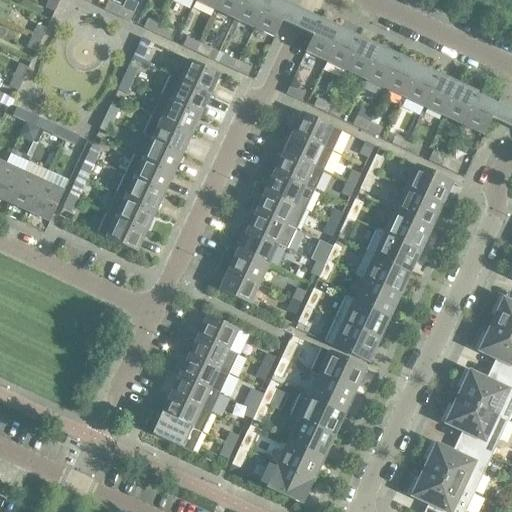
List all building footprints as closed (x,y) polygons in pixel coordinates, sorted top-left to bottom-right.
[(49,0),(46,9),(54,12),(60,0),(58,0),(49,0)] [(215,10),(219,0),(195,0),(195,1),(215,10)] [(234,19),(243,0),(219,0),(215,10),(234,19)] [(254,28),(267,0),(243,0),(234,19),(254,28)] [(271,0),(267,0),(254,28),(274,38),(282,22),(300,31),(307,16),(271,0)] [(117,16),(121,7),(108,1),(104,10),(117,16)] [(133,13),(121,7),(117,16),(129,22),(133,13)] [(326,62),(340,32),(307,16),(300,31),(312,37),(305,52),(326,62)] [(156,34),(160,25),(147,19),(143,28),(156,34)] [(38,25),(33,36),(41,40),(46,29),(38,25)] [(173,31),(160,25),(156,34),(169,40),(173,31)] [(345,71),(359,41),(340,32),(326,62),(345,71)] [(36,52),(41,40),(33,36),(27,48),(36,52)] [(195,52),(199,44),(186,38),(182,47),(195,52)] [(144,55),(150,43),(142,39),(136,51),(144,55)] [(365,80),(379,50),(359,41),(345,71),(365,80)] [(212,50),(199,44),(195,52),(208,58),(212,50)] [(384,89),(398,59),(379,50),(365,80),(384,89)] [(234,71),(238,62),(223,55),(219,64),(234,71)] [(404,99),(418,68),(398,59),(384,89),(404,99)] [(219,75),(189,61),(179,81),(210,95),(219,75)] [(251,68),(238,62),(234,71),(247,77),(251,68)] [(20,64),(15,76),(23,80),(28,68),(20,64)] [(128,67),(123,78),(131,82),(137,71),(128,67)] [(424,108),(438,77),(418,68),(404,99),(424,108)] [(18,91),(23,80),(15,76),(9,87),(18,91)] [(201,115),(210,95),(179,81),(170,77),(161,96),(201,115)] [(443,117),(458,86),(438,77),(424,108),(443,117)] [(126,94),(131,82),(123,78),(118,90),(126,94)] [(285,95),(301,102),(305,93),(290,86),(285,95)] [(463,126),(477,96),(458,86),(443,117),(463,126)] [(192,134),(201,115),(161,96),(152,116),(192,134)] [(511,111),(477,96),(463,126),(483,136),(491,120),(511,129),(511,111)] [(326,113),(330,104),(317,98),(313,107),(326,113)] [(343,110),(330,104),(326,113),(338,119),(343,110)] [(110,106),(105,118),(113,122),(119,110),(110,106)] [(24,122),(28,113),(16,108),(12,116),(24,122)] [(39,119),(28,113),(24,122),(36,127),(39,119)] [(302,113),(292,133),(332,152),(342,132),(302,113)] [(372,115),(369,123),(377,126),(380,119),(372,115)] [(183,154),(192,134),(152,116),(143,135),(152,140),(183,154)] [(365,131),(369,123),(356,117),(352,126),(365,131)] [(108,133),(113,122),(105,118),(99,129),(108,133)] [(377,126),(369,123),(365,131),(378,137),(382,129),(377,126)] [(63,140),(67,131),(55,126),(52,134),(63,140)] [(79,137),(67,131),(63,140),(75,145),(79,137)] [(323,171),(332,152),(292,133),(283,153),(323,171)] [(404,150),(408,141),(396,135),(392,144),(404,150)] [(173,173),(183,154),(152,140),(143,159),(173,173)] [(421,147),(408,141),(404,150),(417,156),(421,147)] [(32,142),(26,156),(30,158),(37,145),(32,142)] [(359,154),(368,158),(373,146),(365,142),(359,154)] [(92,145),(87,157),(95,161),(100,149),(92,145)] [(443,168),(447,159),(432,152),(428,161),(443,168)] [(323,171),(283,153),(274,172),(314,191),(323,171)] [(173,173),(143,159),(134,155),(124,174),(164,193),(173,173)] [(375,155),(368,172),(376,176),(383,159),(375,155)] [(89,172),(95,161),(87,157),(81,168),(89,172)] [(460,165),(447,159),(443,168),(456,174),(460,165)] [(0,199),(10,204),(24,173),(4,164),(0,173),(0,199)] [(416,166),(406,189),(440,206),(448,189),(444,187),(446,182),(450,185),(451,183),(433,174),(416,166)] [(354,186),(360,175),(352,171),(346,182),(354,186)] [(305,211),(314,191),(274,172),(265,192),(305,211)] [(368,193),(376,176),(368,172),(360,189),(368,193)] [(29,213),(43,182),(24,173),(10,204),(29,213)] [(155,213),(164,193),(124,174),(115,194),(155,213)] [(64,192),(63,191),(43,182),(29,213),(49,222),(64,192)] [(349,198),(354,186),(346,182),(341,194),(349,198)] [(74,184),(68,196),(77,200),(82,188),(74,184)] [(433,222),(440,206),(406,189),(395,211),(430,228),(430,227),(426,225),(428,220),(433,222)] [(305,211),(265,192),(256,212),(296,229),(305,211)] [(146,232),(155,213),(115,194),(106,214),(146,232)] [(71,212),(77,200),(68,196),(63,208),(71,212)] [(355,200),(347,217),(355,221),(363,204),(355,200)] [(333,210),(328,221),(336,225),(342,214),(333,210)] [(429,229),(430,228),(395,211),(385,234),(420,250),(427,234),(423,232),(425,227),(429,229)] [(296,229),(256,212),(247,231),(277,245),(286,250),(296,229)] [(137,252),(146,232),(106,214),(97,234),(137,252)] [(347,237),(355,221),(347,217),(339,234),(347,237)] [(331,237),(336,225),(328,221),(323,233),(331,237)] [(412,266),(420,250),(385,234),(376,230),(366,252),(409,273),(410,271),(405,269),(408,264),(412,266)] [(268,265),(277,245),(247,231),(237,251),(268,265)] [(324,267),(326,261),(329,255),(333,247),(327,244),(323,252),(321,251),(315,263),(324,267)] [(333,247),(329,255),(326,261),(334,265),(342,248),(334,245),(333,247)] [(259,285),(268,265),(237,251),(228,270),(259,285)] [(409,274),(409,273),(366,252),(355,276),(364,280),(364,278),(399,295),(406,279),(402,277),(404,272),(409,274)] [(326,282),(334,265),(326,261),(324,267),(318,278),(326,282)] [(318,278),(324,267),(315,263),(310,274),(318,278)] [(249,305),(259,285),(228,270),(219,291),(249,305)] [(388,318),(399,295),(364,278),(364,280),(354,301),(384,315),(384,316),(388,318)] [(297,288),(292,300),(300,304),(305,292),(297,288)] [(313,289),(306,305),(314,309),(321,293),(313,289)] [(381,321),(384,316),(384,315),(354,301),(345,296),(335,319),(378,339),(385,323),(381,321)] [(511,335),(511,303),(503,300),(503,301),(499,299),(493,313),(496,315),(491,325),(511,335)] [(294,315),(300,304),(292,300),(286,311),(294,315)] [(306,327),(314,309),(306,305),(298,323),(306,327)] [(238,330),(207,316),(198,336),(228,350),(238,330)] [(370,356),(378,339),(335,319),(324,342),(367,362),(368,361),(364,359),(366,354),(370,356)] [(511,335),(491,325),(486,336),(483,334),(476,348),(480,350),(479,351),(502,362),(497,372),(511,379),(511,335)] [(238,355),(228,350),(198,336),(189,356),(229,374),(238,355)] [(289,342),(281,358),(289,361),(297,345),(289,342)] [(364,369),(321,349),(310,371),(319,375),(319,376),(354,392),(361,376),(357,374),(359,369),(364,371),(364,369)] [(266,354),(261,365),(269,369),(275,358),(266,354)] [(229,374),(189,356),(180,375),(219,394),(229,374)] [(281,379),(289,361),(281,358),(273,375),(281,379)] [(264,381),(269,369),(261,365),(256,377),(264,381)] [(508,421),(511,411),(511,379),(497,372),(492,383),(470,372),(469,374),(465,372),(459,385),(463,387),(458,398),(508,421)] [(219,394),(180,375),(170,395),(210,413),(219,394)] [(346,408),(354,392),(319,376),(309,396),(309,398),(343,414),(344,413),(340,411),(342,406),(346,408)] [(268,386),(263,397),(261,402),(269,406),(276,390),(268,386)] [(343,415),(343,414),(309,398),(309,396),(301,392),(290,416),(298,420),(333,436),(341,420),(336,418),(338,413),(343,415)] [(261,402),(263,397),(255,393),(250,404),(258,408),(261,402)] [(210,413),(170,395),(161,414),(201,433),(210,413)] [(508,421),(458,398),(453,409),(449,407),(443,420),(446,422),(446,424),(468,434),(463,445),(491,457),(508,421)] [(261,423),(269,406),(261,402),(258,408),(252,419),(261,423)] [(252,419),(258,408),(250,404),(245,415),(252,419)] [(201,433),(161,414),(152,435),(192,453),(201,433)] [(325,453),(333,436),(298,420),(288,443),(323,459),(323,458),(319,456),(321,451),(325,453)] [(247,431),(240,447),(248,451),(255,435),(247,431)] [(230,432),(225,444),(233,448),(238,436),(230,432)] [(322,460),(323,459),(288,443),(278,465),(312,481),(320,465),(315,463),(318,458),(322,460)] [(227,459),(233,448),(225,444),(219,456),(227,459)] [(473,494),(491,457),(463,445),(459,455),(436,445),(435,446),(431,444),(425,458),(429,460),(424,470),(462,488),(462,489),(473,494)] [(240,468),(248,451),(240,447),(232,465),(240,468)] [(305,497),(312,481),(278,465),(267,488),(301,505),(303,502),(298,500),(301,495),(305,497)] [(453,506),(462,489),(462,488),(424,470),(419,481),(415,479),(409,493),(412,495),(412,496),(435,507),(432,511),(465,511),(453,506)]
